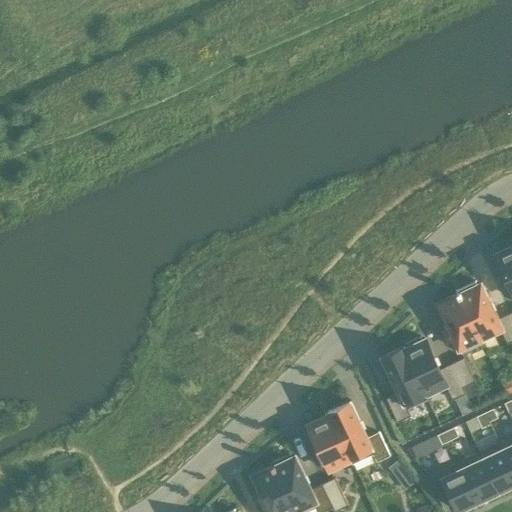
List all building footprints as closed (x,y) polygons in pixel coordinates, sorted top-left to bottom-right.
[(511,245),(495,253),(511,288),(511,245)] [(475,280),(458,288),(482,337),(501,328),(507,342),(511,340),(511,316),(510,312),(498,318),(481,283),(478,284),(475,280)] [(458,293),(438,303),(461,352),(484,342),(482,337),(458,288),(456,289),(458,293)] [(199,328),(193,332),(197,338),(203,334),(199,328)] [(421,335),(403,343),(404,345),(426,393),(445,384),(452,398),(466,392),(463,386),(452,362),(440,368),(426,338),(423,339),(421,335)] [(404,345),(381,356),(398,392),(386,397),(397,421),(411,415),(407,407),(428,397),(426,393),(404,345)] [(465,356),(452,362),(463,386),(476,380),(465,356)] [(350,400),(327,411),(329,413),(350,459),(352,463),(373,453),(377,460),(390,454),(379,431),(367,436),(350,400)] [(493,407),(485,412),(490,421),(498,417),(493,407)] [(485,412),(476,416),(482,427),(491,423),(490,421),(485,412)] [(329,413),(308,423),(330,468),(350,459),(329,413)] [(444,431),(449,441),(457,437),(453,427),(444,431)] [(436,435),(440,445),(449,441),(444,431),(436,435)] [(500,441),(499,441),(511,468),(511,437),(501,443),(500,441)] [(511,468),(499,441),(479,450),(498,490),(511,483),(511,468)] [(479,450),(460,460),(479,499),(498,490),(479,450)] [(290,453),(270,462),(272,466),(294,511),(303,511),(317,506),(319,511),(320,511),(333,506),(322,483),(310,488),(295,455),(292,457),(290,453)] [(460,460),(439,469),(458,509),(479,499),(460,460)] [(406,487),(414,480),(400,462),(392,469),(406,487)] [(272,466),(252,476),(268,511),(292,511),(294,511),(272,466)] [(335,476),(322,483),(333,506),(335,511),(348,504),(335,476)]
